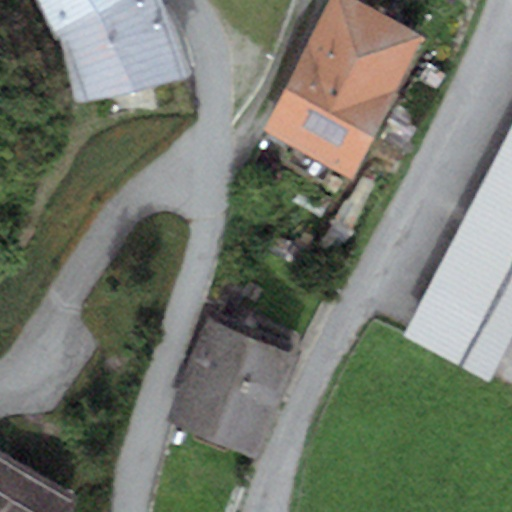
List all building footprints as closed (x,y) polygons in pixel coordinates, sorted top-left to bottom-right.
[(158,1),(157,0),(47,0),(62,29),(82,89),(174,72),(175,75),(192,70),(176,26),(164,1),(158,1)] [(414,28),(358,0),(332,0),(272,121),(290,130),(291,138),(284,153),(306,164),(316,144),(348,161),(414,28)] [(511,137),(413,327),(485,365),(511,312),(511,137)] [(234,310),(296,335),(328,271),(269,242),(234,310)] [(288,349),(213,319),(176,410),(252,440),(288,349)] [(64,511),(75,487),(38,475),(38,478),(0,457),(0,511),(64,511)]
